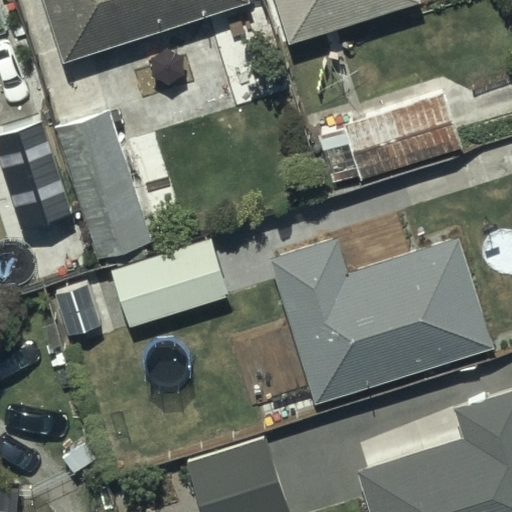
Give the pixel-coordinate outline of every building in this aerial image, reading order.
[(36,0),(55,59),(178,15),(181,22),(198,16),(196,10),(224,0),(36,0)] [(270,0),(282,35),(387,0),(270,0)] [(451,146),(434,86),(333,116),(335,124),(311,131),(326,180),(351,173),(352,175),(451,146)] [(154,230),(107,97),(45,119),(75,202),(92,251),(154,230)] [(45,119),(42,108),(0,120),(0,154),(19,217),(75,202),(45,119)] [(335,263),(326,232),(261,252),(305,396),(485,342),(451,229),(335,263)] [(204,232),(105,264),(122,319),(221,287),(204,232)] [(347,462),(362,511),(511,511),(511,381),(449,401),(458,428),(347,462)] [(261,431),(181,456),(198,511),(273,511),(285,509),(261,431)] [(0,511),(12,511),(14,486),(0,485),(0,511)]
